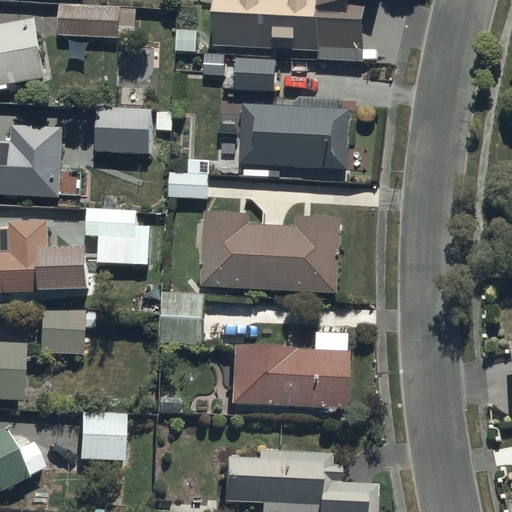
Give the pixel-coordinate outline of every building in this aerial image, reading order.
[(367,68),(370,6),(348,5),(348,0),(218,0),(216,52),(321,59),(320,65),(367,68)] [(138,14),(62,11),(61,41),(134,44),(135,33),(137,33),(138,14)] [(0,96),(50,88),(39,26),(0,32),(0,96)] [(279,65),(239,63),(237,96),(277,98),(279,65)] [(290,112),(246,110),(242,170),(349,177),(353,115),(341,114),(342,102),(301,99),(290,107),(290,112)] [(102,110),(98,157),(152,162),(156,115),(102,110)] [(0,201),(63,206),(67,136),(16,132),(15,149),(0,148),(0,201)] [(211,181),(171,180),(171,204),(210,205),(211,181)] [(140,216),(90,214),(89,243),(103,243),(102,269),(151,271),(153,232),(139,231),(140,216)] [(207,218),(203,293),(341,300),(345,227),(298,224),(298,232),(253,230),(254,221),(207,218)] [(0,235),(0,300),(46,300),(46,305),(95,304),(94,263),(51,262),(50,230),(12,230),(12,258),(4,258),(4,234),(0,235)] [(207,301),(164,298),(162,347),(204,349),(207,301)] [(95,315),(42,313),(40,359),(83,360),(84,335),(94,335),(95,315)] [(233,411),(348,418),(350,360),(345,360),(346,342),(317,340),(316,357),(236,353),(233,411)] [(26,355),(0,352),(0,409),(23,411),(26,355)] [(126,421),(81,419),(80,466),(124,468),(126,421)] [(16,459),(6,438),(0,440),(0,503),(31,488),(30,485),(45,477),(32,451),(16,459)] [(378,511),(379,492),(342,490),(342,474),(332,473),(333,461),(260,459),(260,466),(227,465),(225,511),(252,511),(378,511)]
